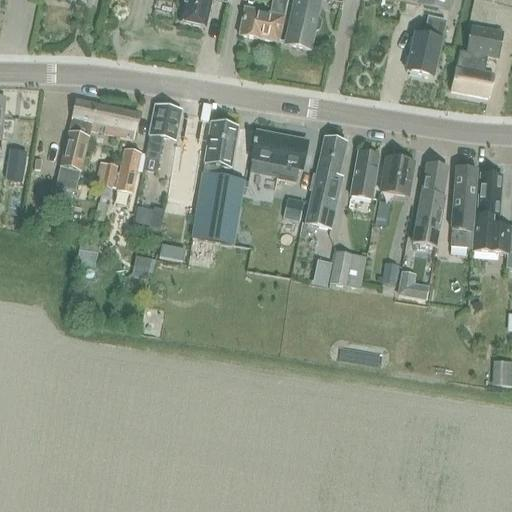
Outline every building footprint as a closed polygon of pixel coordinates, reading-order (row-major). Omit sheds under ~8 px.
[(184,0),(179,24),(205,30),(211,1),(227,5),(228,0),(184,0)] [(271,0),(269,15),(245,10),(238,39),(262,44),(262,43),(278,46),(287,0),(271,0)] [(321,0),(293,0),(284,47),(310,53),(321,0)] [(386,0),(448,14),(451,0),(386,0)] [(433,81),(445,25),(428,21),(424,40),(416,38),(408,75),(433,81)] [(497,62),(503,37),(473,30),(467,56),(462,55),(458,71),(456,70),(451,93),(488,102),(494,77),(484,75),(488,60),(497,62)] [(60,170),(55,189),(74,193),(79,174),(80,175),(90,133),(132,143),(138,117),(95,106),(75,101),(59,170),(60,170)] [(154,108),(148,139),(144,160),(158,163),(162,143),(175,145),(181,113),(154,108)] [(201,146),(199,146),(203,124),(187,122),(182,149),(174,148),(166,201),(182,203),(185,182),(195,184),(201,146)] [(210,125),(203,167),(202,176),(201,176),(190,241),(233,249),(245,183),(221,179),(223,170),(230,172),(238,129),(210,125)] [(257,137),(252,163),(249,176),(276,181),(275,183),(295,187),(298,174),(299,174),(304,147),(257,137)] [(338,179),(345,145),(324,141),(305,225),(331,231),(343,180),(338,179)] [(117,193),(114,205),(128,208),(131,196),(132,196),(137,175),(139,163),(141,156),(124,152),(118,177),(115,192),(117,193)] [(26,156),(10,153),(5,181),(22,184),(26,156)] [(358,155),(350,200),(371,203),(378,159),(358,155)] [(386,161),(380,196),(407,201),(413,166),(386,161)] [(117,168),(99,164),(94,188),(112,191),(117,168)] [(440,198),(446,170),(426,166),(411,242),(434,247),(443,199),(440,198)] [(456,171),(451,233),(450,249),(471,251),(478,173),(456,171)] [(500,218),(503,177),(480,176),(476,253),(508,255),(507,269),(511,269),(511,227),(491,226),(492,218),(500,218)] [(287,201),(283,221),(298,224),(303,204),(287,201)] [(385,229),(390,206),(379,204),(375,227),(385,229)] [(156,211),(151,230),(162,232),(166,213),(156,211)] [(98,250),(79,247),(77,261),(96,263),(98,250)] [(161,248),(159,259),(183,264),(185,252),(161,248)] [(360,293),(366,260),(335,255),(329,287),(360,293)] [(152,262),(135,258),(131,279),(147,283),(152,262)] [(394,289),(398,268),(385,266),(381,287),(394,289)] [(426,302),(428,291),(412,288),(414,277),(402,275),(398,297),(426,302)] [(511,364),(492,363),(491,388),(511,389),(511,364)]
